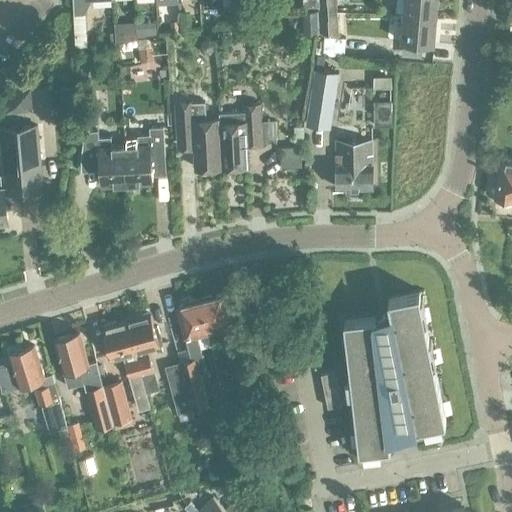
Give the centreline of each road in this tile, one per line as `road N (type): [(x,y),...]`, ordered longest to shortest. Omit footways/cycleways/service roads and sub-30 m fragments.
road 1 (residential): [(0,316),(217,247),(440,226)]
road 2 (residential): [(499,451),(325,486),(305,381)]
road 3 (residential): [(440,226),(459,173),(475,0)]
road 4 (residential): [(440,226),(455,251),(476,348)]
